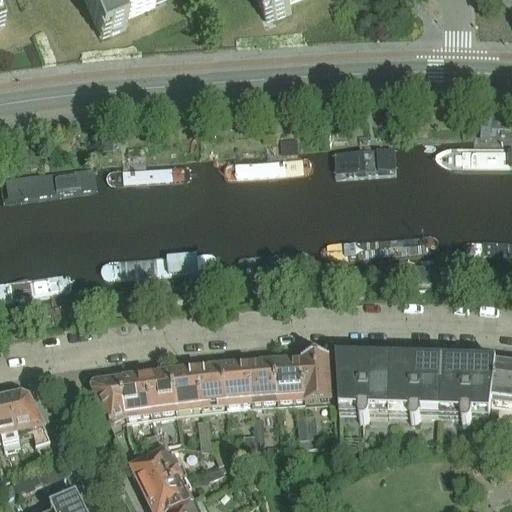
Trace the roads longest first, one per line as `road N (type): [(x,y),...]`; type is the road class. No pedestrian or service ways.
road 1 (residential): [(43,357),(269,329),(511,332)]
road 2 (tertiary): [(457,73),(99,91),(0,104)]
road 3 (residential): [(118,511),(43,357)]
